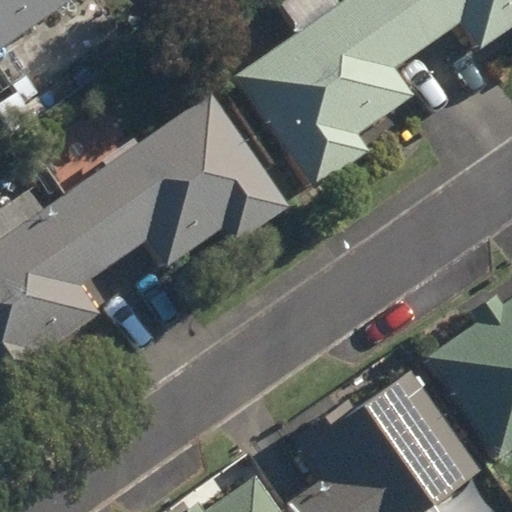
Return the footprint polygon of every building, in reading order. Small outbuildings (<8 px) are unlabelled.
[(0,0),(0,57),(83,0),(0,0)] [(396,77),(427,56),(388,0),(359,0),(339,14),(330,0),(294,0),(280,10),(301,40),(237,85),(314,197),(368,160),(356,143),(414,104),(396,77)] [(511,0),(388,0),(427,56),(463,29),(483,58),(511,37),(511,0)] [(0,112),(0,115),(14,140),(34,127),(19,102),(0,112)] [(213,104),(65,206),(112,274),(149,248),(169,275),(224,237),(237,254),(291,216),(213,104)] [(79,295),(112,274),(65,206),(46,219),(31,198),(0,219),(0,412),(1,414),(54,378),(44,361),(99,324),(79,295)] [(511,459),(511,312),(504,317),(497,305),(473,323),(480,332),(432,366),(502,467),(511,459)] [(288,511),(436,511),(480,481),(411,382),(337,436),(330,425),(294,451),(321,489),(288,511)] [(273,511),(257,488),(222,511),(273,511)]
